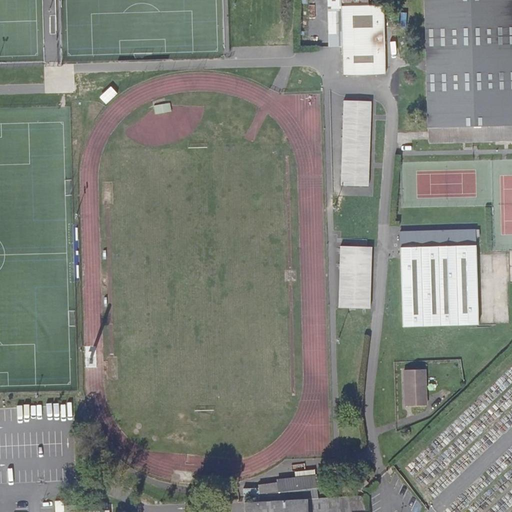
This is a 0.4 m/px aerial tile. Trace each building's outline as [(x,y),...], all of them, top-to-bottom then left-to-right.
[(325,0),(326,45),(340,44),(339,5),(338,0),(325,0)] [(428,141),(481,140),(481,136),(511,135),(511,0),(422,0),(426,124),(427,124),(428,141)] [(382,4),(368,4),(339,5),(340,44),(341,74),(384,72),(382,4)] [(342,99),(344,144),(367,143),(367,98),(342,99)] [(404,324),(480,322),(477,227),(401,229),(404,324)] [(346,237),(334,237),(336,300),(347,299),(346,237)] [(427,368),(406,368),(407,401),(428,400),(427,368)] [(317,476),(318,476),(317,469),(296,471),(296,478),(317,476)] [(318,476),(317,476),(318,488),(326,488),(325,475),(318,476)] [(317,476),(296,478),(277,480),(278,484),(258,486),(258,502),(319,499),(318,488),(317,476)] [(366,480),(357,489),(361,493),(370,484),(366,480)] [(364,511),(364,502),(363,497),(319,499),(258,502),(245,503),(245,511),(364,511)] [(63,511),(64,500),(55,501),(55,511),(63,511)]
